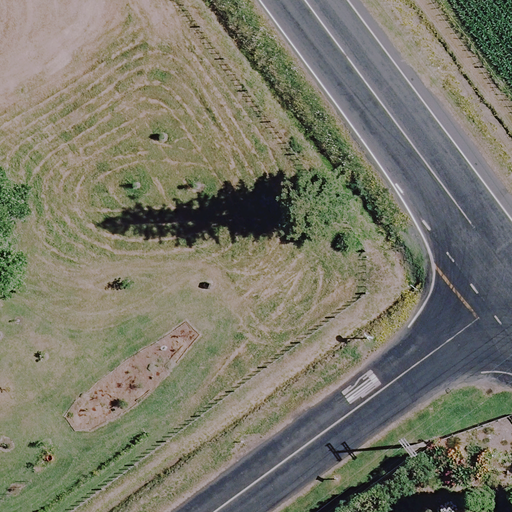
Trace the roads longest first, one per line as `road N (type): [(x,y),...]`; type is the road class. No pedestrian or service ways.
road 1 (unclassified): [(217,511),(511,294)]
road 2 (primary): [(306,0),(511,276)]
